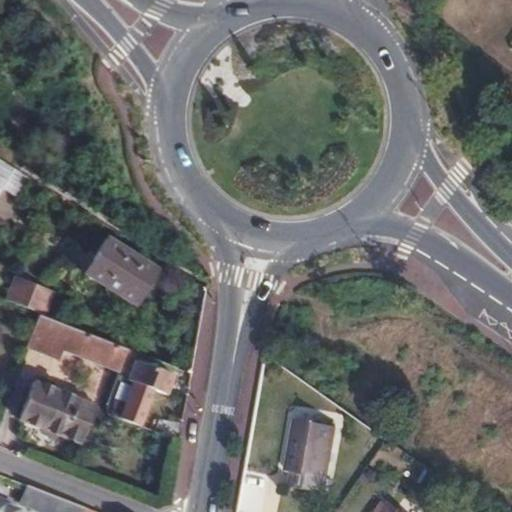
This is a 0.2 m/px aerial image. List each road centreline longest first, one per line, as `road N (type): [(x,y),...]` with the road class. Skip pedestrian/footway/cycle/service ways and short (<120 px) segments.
road 1 (secondary): [(354,214),(398,224),(511,289)]
road 2 (secondary): [(511,261),(404,126)]
road 3 (secondary): [(223,216),(234,365)]
road 4 (secondary): [(234,365),(206,511)]
road 5 (secondary): [(234,365),(254,306),(299,235)]
road 6 (residential): [(0,460),(136,511)]
road 7 (secondary): [(93,0),(171,105)]
road 8 (secondary): [(171,105),(182,168),(223,216)]
road 9 (secondary): [(404,126),(391,64),(352,21)]
